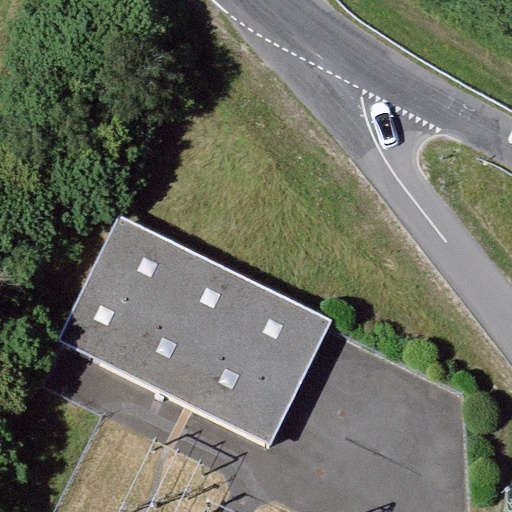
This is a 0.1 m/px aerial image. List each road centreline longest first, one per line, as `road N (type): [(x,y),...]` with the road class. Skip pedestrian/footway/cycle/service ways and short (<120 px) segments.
road 1 (unclassified): [(364,61),(362,98),(385,159),(511,322)]
road 2 (unclassified): [(511,143),(364,61)]
